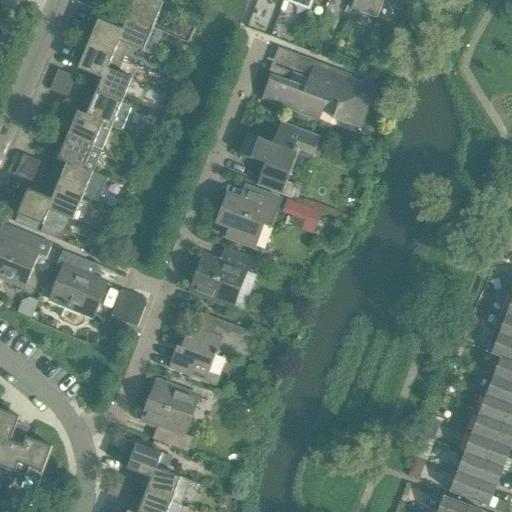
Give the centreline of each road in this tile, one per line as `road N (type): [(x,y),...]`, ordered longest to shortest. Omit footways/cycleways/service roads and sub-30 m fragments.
road 1 (residential): [(264,29),(120,414),(74,430)]
road 2 (residential): [(0,148),(60,0)]
